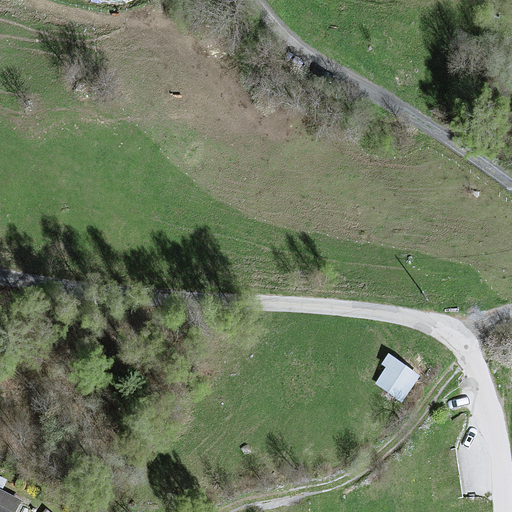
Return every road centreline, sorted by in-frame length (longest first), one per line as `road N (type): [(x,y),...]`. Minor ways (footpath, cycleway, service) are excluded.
road 1 (residential): [(504,511),(481,379),(444,327),(357,307),(109,292),(0,276)]
road 2 (track): [(511,188),(450,140),(272,37),(247,0)]
